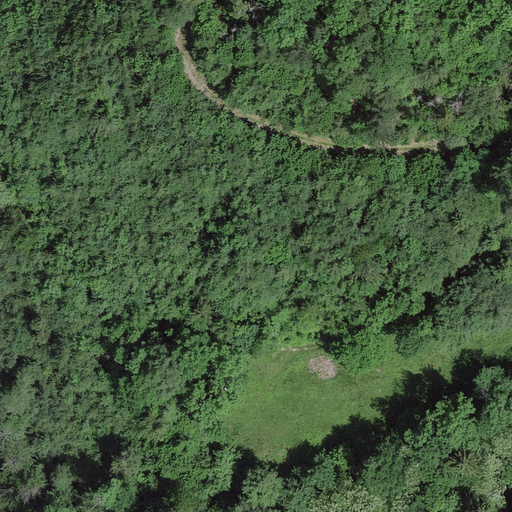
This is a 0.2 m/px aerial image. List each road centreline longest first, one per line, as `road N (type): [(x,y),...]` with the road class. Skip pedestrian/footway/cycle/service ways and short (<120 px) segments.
road 1 (track): [(511,245),(339,338),(251,342),(156,307),(0,165)]
road 2 (track): [(197,0),(181,41),(192,74),(224,106),(271,127),(384,149),(511,128)]
